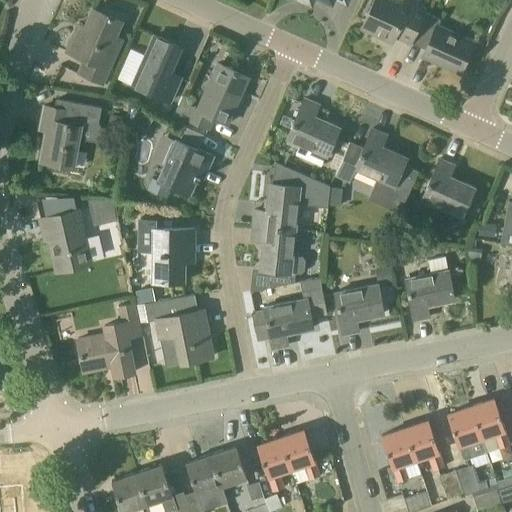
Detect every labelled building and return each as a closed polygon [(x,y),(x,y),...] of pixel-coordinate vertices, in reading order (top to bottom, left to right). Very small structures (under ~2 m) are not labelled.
[(429,3),(421,0),(373,0),(362,27),(392,41),(396,35),(411,42),(412,41),(425,12),(426,9),(429,3)] [(104,63),(122,21),(93,8),(82,33),(76,30),(66,51),(85,60),(79,73),(103,83),(110,66),(104,63)] [(473,43),(451,33),(438,27),(441,20),(425,12),(412,41),(427,48),(423,55),(460,72),(473,43)] [(181,46),(155,35),(145,57),(134,85),(171,101),(181,77),(170,72),(181,46)] [(131,83),(145,53),(132,47),(118,77),(131,83)] [(249,77),(218,63),(208,85),(198,108),(191,105),(190,107),(179,102),(174,114),(209,131),(215,118),(228,123),(249,77)] [(327,155),(340,127),(314,115),(319,105),(304,98),(287,137),(327,155)] [(80,126),(97,129),(102,107),(58,99),(56,108),(44,106),(41,121),(48,123),(41,160),(73,166),(80,126)] [(106,132),(120,135),(124,117),(110,114),(106,132)] [(350,181),(355,167),(378,177),(368,199),(400,213),(419,170),(404,164),(406,158),(381,146),(386,135),(372,128),(361,150),(349,144),(335,175),(350,181)] [(213,155),(208,153),(176,140),(159,180),(153,177),(147,190),(166,199),(172,186),(189,193),(196,179),(199,180),(204,170),(206,171),(213,155)] [(462,215),(475,187),(449,176),(454,165),(440,159),(431,181),(423,198),(462,215)] [(298,204),(328,207),(328,205),(329,187),(330,186),(276,162),(276,163),(280,165),(278,183),(270,183),(267,211),(255,209),(253,225),(296,229),(298,204)] [(329,187),(328,205),(338,206),(340,188),(329,187)] [(116,221),(114,208),(91,213),(94,226),(104,224),(116,221)] [(91,263),(91,262),(79,210),(40,218),(44,232),(48,231),(57,271),(80,265),(91,263)] [(478,236),(495,237),(496,224),(479,223),(478,236)] [(264,241),(261,269),(274,271),(272,286),(272,287),(294,282),(295,273),(300,273),(304,270),(305,260),(302,256),(293,255),(296,229),(253,225),(253,227),(251,240),(264,241)] [(184,255),(193,255),(192,229),(168,229),(154,229),(154,253),(142,253),(142,280),(153,280),(153,282),(184,281),(184,255)] [(407,244),(389,247),(394,268),(411,264),(407,244)] [(481,252),(468,250),(467,259),(480,261),(481,252)] [(378,285),(393,283),(389,266),(375,269),(378,284),(378,285)] [(455,299),(448,269),(446,269),(429,273),(405,278),(409,296),(414,320),(429,317),(427,305),(455,299)] [(327,313),(320,278),(311,279),(300,281),(303,298),(288,302),(264,306),(265,309),(252,311),(258,341),(271,339),(273,348),(288,345),(286,333),(314,327),(311,317),(327,313)] [(379,290),(378,285),(378,284),(334,292),(338,311),(343,334),(359,331),(356,319),(384,313),(379,290)] [(136,290),(139,304),(156,301),(153,287),(136,290)] [(178,313),(175,298),(156,301),(139,304),(137,305),(140,322),(155,320),(159,338),(165,365),(181,362),(213,356),(203,309),(198,310),(178,313)] [(136,303),(118,306),(120,322),(105,325),(106,333),(77,339),(83,371),(113,365),(115,376),(134,372),(127,338),(142,336),(140,322),(137,305),(136,303)] [(471,406),(487,452),(499,448),(510,444),(502,420),(495,398),(471,406)] [(471,406),(448,413),(456,436),(463,459),(487,452),(471,406)] [(444,465),(432,428),(429,419),(406,427),(416,457),(428,453),(433,469),(444,465)] [(406,427),(383,435),(382,435),(398,482),(408,478),(402,462),(416,457),(406,427)] [(305,429),(290,434),(281,437),(291,467),(304,463),(309,478),(320,475),(305,429)] [(281,437),(258,444),(273,491),(282,488),(277,472),(291,467),(281,437)] [(213,453),(223,484),(246,477),(244,468),(237,445),(213,453)] [(213,453),(200,457),(186,462),(194,485),(196,493),(197,493),(200,501),(189,505),(191,511),(202,511),(202,510),(227,502),(221,485),(223,484),(213,453)] [(511,484),(511,462),(510,463),(511,468),(511,476),(496,482),(497,484),(498,489),(511,484)] [(173,494),(162,463),(138,472),(148,503),(161,498),(165,511),(168,511),(176,510),(176,511),(191,511),(189,505),(188,505),(183,490),(173,494)] [(486,481),(478,484),(472,465),(455,470),(464,494),(472,492),(488,487),(486,481)] [(440,476),(448,499),(464,494),(455,470),(440,476)] [(138,472),(112,480),(122,511),(148,503),(138,472)] [(488,487),(497,484),(496,482),(495,478),(486,481),(488,487)] [(264,496),(259,482),(247,485),(251,500),(264,496)] [(502,504),(502,503),(498,489),(497,484),(488,487),(472,492),(478,511),(502,504)] [(511,499),(511,484),(498,489),(502,503),(511,499)] [(0,511),(21,511),(19,489),(0,490),(0,511)] [(428,490),(404,498),(409,511),(411,511),(433,505),(428,490)] [(269,511),(283,507),(278,494),(265,499),(269,511)]
